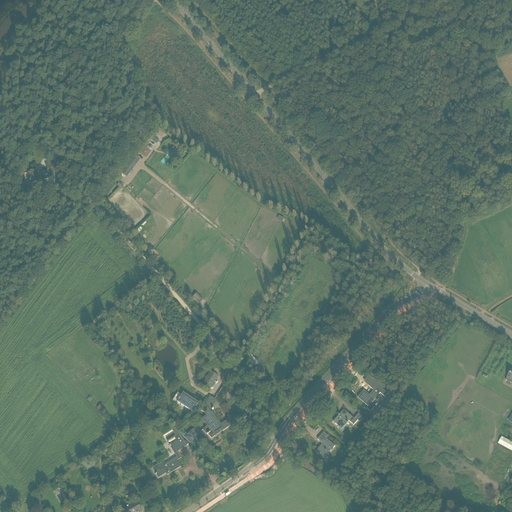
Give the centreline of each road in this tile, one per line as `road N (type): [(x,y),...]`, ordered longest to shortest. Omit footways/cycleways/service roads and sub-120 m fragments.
road 1 (tertiary): [(426,283),(366,228),(171,0)]
road 2 (residential): [(90,200),(149,121),(119,39),(154,0)]
road 3 (track): [(248,378),(90,200)]
road 4 (tertiary): [(273,442),(315,388),(426,283)]
road 5 (track): [(375,0),(379,27),(371,36),(266,87)]
road 6 (track): [(379,27),(494,55)]
